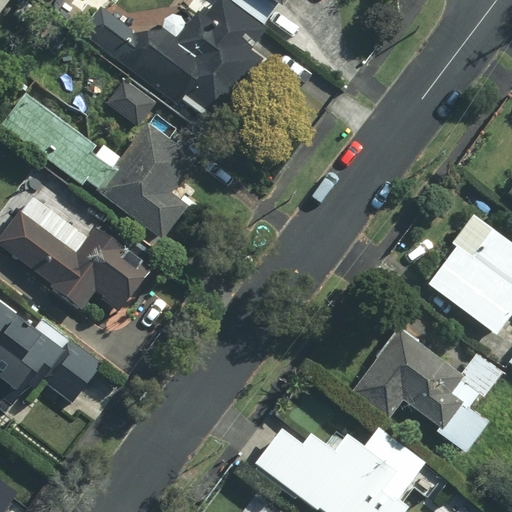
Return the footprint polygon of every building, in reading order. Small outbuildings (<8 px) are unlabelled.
[(0,0),(0,18),(13,0),(0,0)] [(269,56),(256,46),(271,26),(235,0),(220,0),(210,14),(203,9),(186,37),(166,31),(136,32),(104,5),(84,33),(184,105),(193,92),(226,116),(269,56)] [(275,0),(287,8),(293,0),(275,0)] [(161,102),(130,77),(109,103),(141,128),(161,102)] [(204,155),(155,120),(105,190),(171,237),(198,201),(181,188),(204,155)] [(511,180),(496,202),(511,212),(511,180)] [(134,248),(100,224),(94,234),(38,195),(4,245),(90,304),(100,290),(127,309),(153,271),(130,255),(134,248)] [(511,320),(511,254),(462,221),(413,292),(494,347),(511,320)] [(107,362),(77,340),(70,348),(0,295),(0,398),(13,408),(41,371),(79,399),(107,362)] [(384,424),(398,406),(437,434),(455,409),(441,400),(455,381),(392,335),(347,397),(384,424)] [(281,427),(257,462),(328,511),(406,511),(411,506),(400,498),(427,459),(375,423),(361,443),(348,433),(336,449),(311,431),(303,442),(281,427)] [(0,482),(0,511),(14,493),(0,482)]
